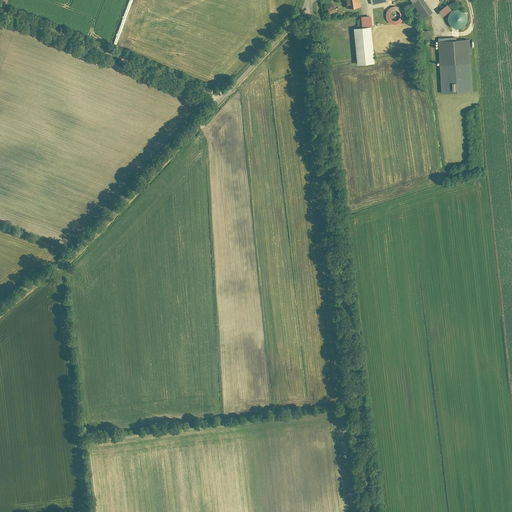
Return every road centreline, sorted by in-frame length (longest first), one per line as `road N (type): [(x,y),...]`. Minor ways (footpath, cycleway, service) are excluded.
road 1 (unclassified): [(369,511),(309,8)]
road 2 (unclassified): [(0,314),(82,247),(309,8)]
